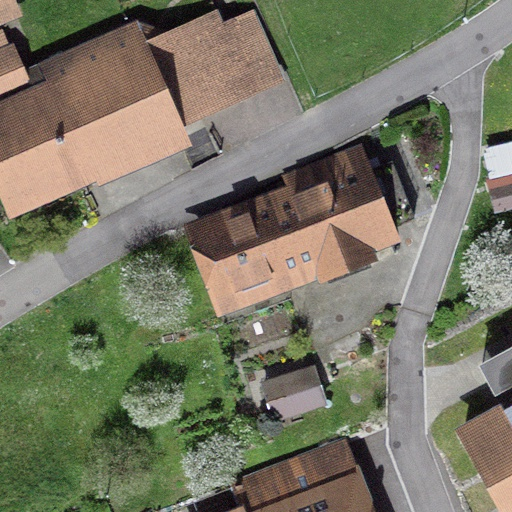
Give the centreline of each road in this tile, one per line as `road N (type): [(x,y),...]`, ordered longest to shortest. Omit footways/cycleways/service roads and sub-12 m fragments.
road 1 (residential): [(463,51),(0,298)]
road 2 (residential): [(463,51),(466,166),(407,341),(408,448),(432,511)]
